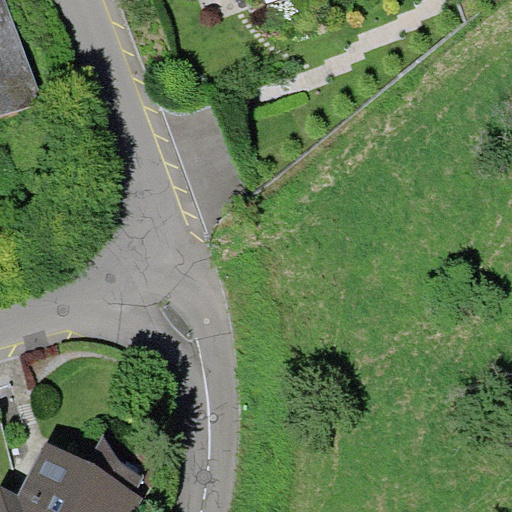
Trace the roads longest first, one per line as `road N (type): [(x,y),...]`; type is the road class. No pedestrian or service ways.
road 1 (residential): [(181,276),(80,0)]
road 2 (residential): [(181,276),(220,456),(210,511)]
road 3 (residential): [(0,326),(181,276)]
